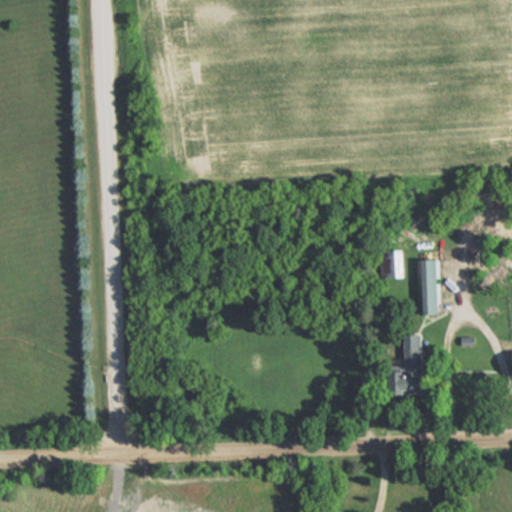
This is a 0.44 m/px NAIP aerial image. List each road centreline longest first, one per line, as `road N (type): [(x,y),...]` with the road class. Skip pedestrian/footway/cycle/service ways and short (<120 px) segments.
road 1 (residential): [(0,452),(511,433)]
road 2 (residential): [(116,447),(95,0)]
